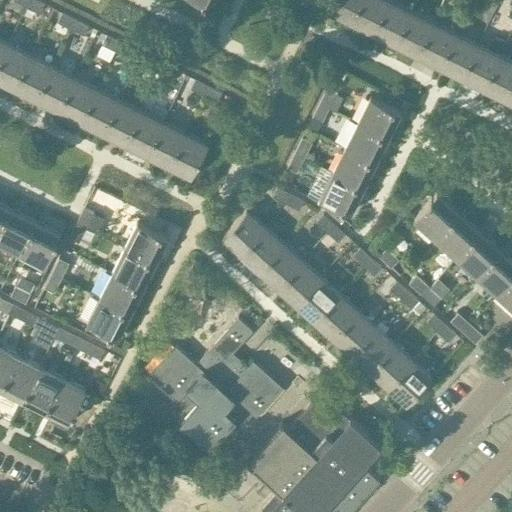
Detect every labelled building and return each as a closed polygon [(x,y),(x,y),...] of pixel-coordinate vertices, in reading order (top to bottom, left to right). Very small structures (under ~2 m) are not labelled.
[(41,0),(28,0),(26,5),(40,12),(45,2),(41,0)] [(330,0),(327,7),(328,8),(350,19),(359,0),(330,0)] [(359,0),(350,19),(372,30),(387,0),(359,0)] [(396,0),(387,0),(372,30),(394,41),(411,8),(396,0)] [(411,8),(394,41),(416,52),(433,19),(411,8)] [(71,27),(76,17),(62,10),(57,20),(71,27)] [(76,17),(71,27),(84,34),(89,24),(76,17)] [(433,19),(416,52),(439,63),(455,30),(433,19)] [(455,30),(439,63),(461,75),(478,41),(455,30)] [(115,49),(120,39),(107,33),(102,43),(115,49)] [(0,57),(8,41),(0,36),(0,57)] [(120,39),(115,49),(128,56),(133,46),(120,39)] [(8,41),(0,57),(0,78),(14,86),(31,52),(8,41)] [(478,41),(461,75),(483,86),(500,52),(478,41)] [(31,52),(14,86),(36,97),(53,63),(31,52)] [(511,58),(500,52),(483,86),(505,97),(511,82),(511,58)] [(159,71),(164,62),(151,55),(146,65),(159,71)] [(164,62),(159,71),(173,78),(178,68),(164,62)] [(53,63),(36,97),(58,108),(75,74),(53,63)] [(75,74),(58,108),(80,119),(97,85),(75,74)] [(203,94),(208,84),(195,77),(190,87),(203,94)] [(208,84),(203,94),(217,100),(222,90),(208,84)] [(97,85),(80,119),(102,130),(119,96),(97,85)] [(319,101),(329,106),(337,91),(327,86),(319,101)] [(356,119),(363,122),(388,135),(401,109),(369,94),(356,119)] [(119,96),(102,130),(124,141),(141,107),(119,96)] [(329,106),(319,101),(312,115),(322,120),(329,106)] [(141,107),(124,141),(146,152),(163,119),(141,107)] [(163,119),(146,152),(168,163),(185,130),(163,119)] [(388,135),(363,122),(356,119),(344,144),(375,160),(388,135)] [(185,130),(168,163),(191,175),(208,141),(185,130)] [(302,136),(294,151),(304,156),(308,148),(312,141),(302,136)] [(344,144),(332,170),(363,185),(375,160),(344,144)] [(297,171),(304,157),(304,156),(294,151),(287,166),(297,171)] [(350,211),(363,185),(332,170),(319,195),(320,196),(317,200),(341,221),(347,209),(350,211)] [(286,202),(291,192),(277,185),(272,195),(286,202)] [(96,189),(88,204),(99,209),(106,194),(96,189)] [(434,236),(439,231),(458,210),(436,191),(413,217),(434,236)] [(291,192),(286,202),(299,209),(304,198),(291,192)] [(0,202),(0,225),(9,207),(0,202)] [(84,206),(77,220),(87,225),(94,211),(84,206)] [(9,207),(0,225),(0,241),(19,251),(33,222),(34,219),(9,207)] [(247,207),(222,235),(241,252),(266,224),(247,207)] [(458,210),(439,231),(434,236),(455,255),(478,229),(458,210)] [(327,230),(334,222),(323,212),(316,220),(322,226),(327,230)] [(34,219),(33,222),(19,251),(44,264),(60,232),(34,219)] [(124,244),(153,259),(155,260),(168,235),(137,219),(124,244)] [(69,236),(79,241),(87,225),(77,220),(69,236)] [(334,222),(327,230),(338,240),(345,232),(334,222)] [(259,268),(284,241),(266,224),(241,252),(259,268)] [(476,274),(499,248),(478,229),(455,255),(476,274)] [(278,285),(303,257),(284,241),(259,268),(278,285)] [(155,260),(153,259),(124,244),(111,269),(140,284),(143,285),(155,260)] [(360,245),(352,253),(364,264),(371,255),(360,245)] [(386,246),(379,254),(391,266),(399,257),(386,246)] [(511,259),(499,248),(476,274),(497,293),(511,275),(511,259)] [(371,255),(364,264),(375,273),(382,265),(371,255)] [(51,271),(61,276),(69,261),(59,256),(51,271)] [(296,302),(321,274),(303,257),(278,285),(296,302)] [(143,285),(140,284),(111,269),(99,295),(127,309),(130,310),(143,285)] [(61,276),(51,271),(44,286),(54,291),(61,276)] [(421,293),(429,284),(416,273),(409,281),(421,293)] [(314,318),(340,290),(321,274),(296,302),(314,318)] [(511,275),(497,293),(511,306),(511,275)] [(400,297),(408,289),(397,278),(389,287),(400,297)] [(15,284),(10,294),(25,301),(30,291),(15,284)] [(429,284),(421,293),(433,304),(441,295),(429,284)] [(408,289),(400,297),(411,307),(419,299),(408,289)] [(333,335),(358,307),(340,290),(314,318),(333,335)] [(1,295),(0,296),(0,308),(9,312),(14,302),(1,295)] [(130,310),(127,309),(99,295),(86,320),(117,336),(130,310)] [(23,306),(17,317),(32,324),(37,313),(23,306)] [(351,351),(376,324),(358,307),(333,335),(351,351)] [(458,311),(450,319),(463,330),(470,322),(458,311)] [(433,312),(426,320),(437,330),(445,322),(433,312)] [(175,343),(149,371),(177,397),(171,403),(183,415),(181,418),(209,443),(235,415),(243,422),(253,410),(256,412),(283,382),(253,356),(247,363),(233,350),(253,328),(238,315),(196,361),(175,343)] [(45,317),(40,328),(54,335),(59,324),(45,317)] [(376,324),(351,351),(370,368),(395,340),(384,331),(389,326),(381,319),(376,324)] [(445,322),(437,330),(448,340),(456,332),(445,322)] [(470,322),(463,330),(475,341),(483,333),(470,322)] [(68,328),(63,339),(77,346),(82,335),(68,328)] [(90,340),(85,350),(100,357),(105,347),(90,340)] [(388,384),(413,357),(395,340),(370,368),(388,384)] [(0,386),(0,387),(9,369),(17,352),(0,343),(0,386)] [(17,352),(9,369),(0,387),(23,398),(40,363),(17,352)] [(407,402),(432,374),(413,357),(388,384),(407,402)] [(40,363),(23,398),(45,409),(62,375),(40,363)] [(62,375),(45,409),(68,421),(86,386),(62,375)] [(348,511),(379,478),(359,459),(376,441),(378,443),(379,442),(349,415),(323,392),(321,390),(320,389),(293,419),(288,425),(282,419),(247,458),(276,484),(261,500),(268,506),(262,511),(348,511)] [(143,396),(135,406),(141,411),(149,402),(143,396)] [(183,445),(182,446),(177,457),(206,471),(212,460),(183,445)]
